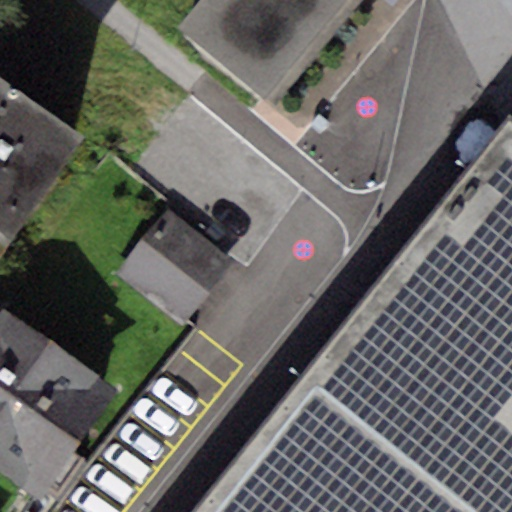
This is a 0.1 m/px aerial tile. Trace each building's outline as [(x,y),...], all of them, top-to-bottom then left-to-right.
[(201,0),(177,29),(265,101),(346,0),(201,0)] [(0,77),(0,259),(85,136),(0,77)] [(511,511),(511,128),(197,511),(511,511)] [(189,324),(232,260),(162,213),(119,276),(189,324)] [(0,475),(39,503),(117,393),(0,311),(0,475)]
